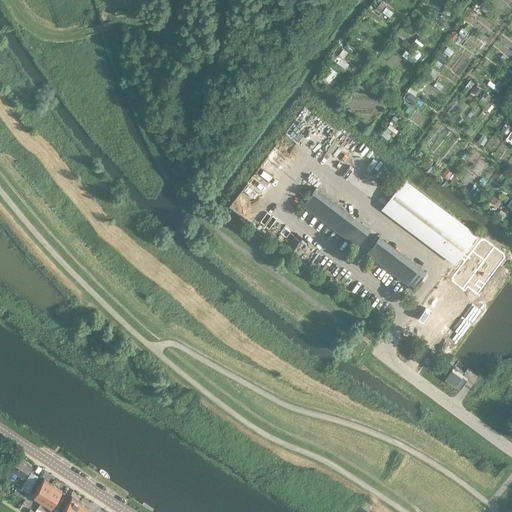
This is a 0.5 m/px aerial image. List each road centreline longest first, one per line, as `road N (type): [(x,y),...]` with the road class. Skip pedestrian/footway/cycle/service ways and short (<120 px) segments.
road 1 (unclassified): [(511,450),(379,350)]
road 2 (tertiary): [(127,511),(0,429)]
